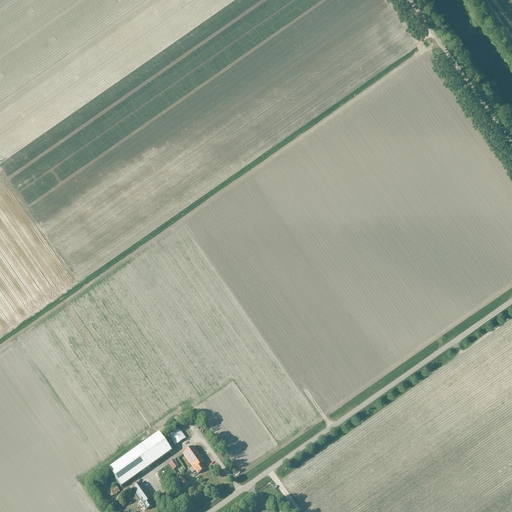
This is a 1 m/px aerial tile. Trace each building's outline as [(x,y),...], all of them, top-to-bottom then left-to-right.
[(178,429),(168,436),(175,446),(185,439),(178,429)] [(171,452),(160,436),(159,434),(108,470),(121,488),(171,452)] [(205,463),(193,447),(183,454),(195,472),(196,472),(198,475),(205,470),(202,465),(205,463)] [(169,464),(173,470),(180,466),(175,460),(169,464)] [(150,502),(153,500),(142,483),(131,491),(144,508),(147,511),(153,507),(150,502)] [(110,490),(114,496),(120,492),(116,486),(110,490)] [(107,506),(110,509),(118,502),(115,499),(107,506)]
